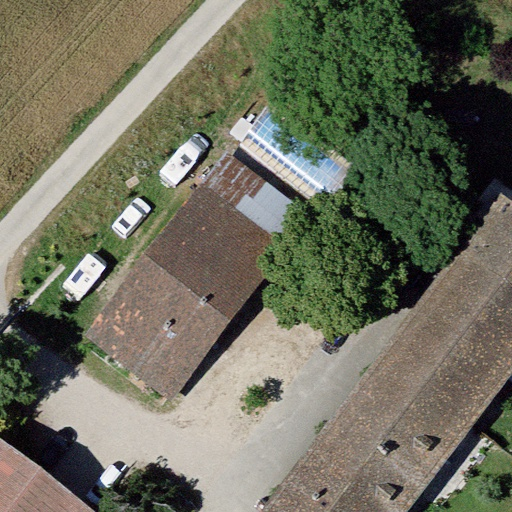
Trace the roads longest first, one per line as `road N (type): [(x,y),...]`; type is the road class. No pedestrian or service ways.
road 1 (track): [(231,0),(0,250)]
road 2 (track): [(188,511),(0,323)]
